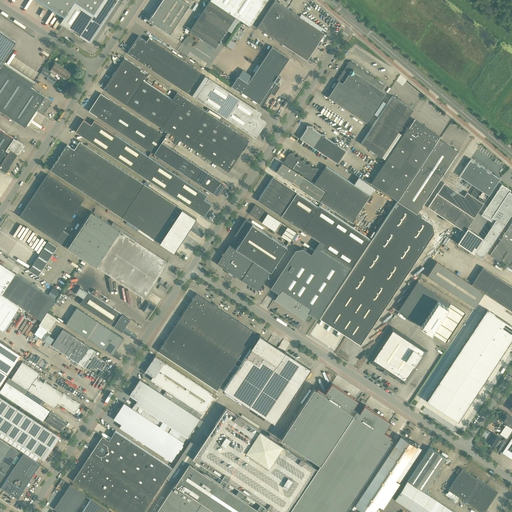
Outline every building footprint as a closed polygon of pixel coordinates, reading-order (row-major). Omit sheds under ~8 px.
[(64,16),(75,1),(75,0),(39,0),(64,16)] [(119,0),(102,0),(93,14),(75,1),(64,16),(60,23),(89,42),(117,0),(118,0),(119,0)] [(75,0),(75,1),(93,14),(102,0),(75,0)] [(171,33),(185,11),(189,4),(182,0),(161,0),(149,19),(171,33)] [(235,17),(250,26),(267,0),(209,0),(190,31),(215,47),(235,17)] [(274,0),(257,27),(282,43),(300,16),(274,0)] [(300,16),(282,43),(307,60),(320,40),(322,42),(327,34),(326,34),(326,32),(326,31),(301,14),(300,16)] [(31,87),(34,83),(3,62),(16,42),(0,30),(0,110),(25,127),(36,110),(43,114),(52,101),(45,97),(45,96),(31,87)] [(188,93),(190,89),(196,80),(201,72),(149,38),(146,41),(138,36),(134,42),(134,43),(132,46),(127,53),(188,93)] [(277,83),(279,80),(281,77),(278,75),(289,58),(272,47),(248,83),(238,76),(231,86),(241,93),(242,92),(262,105),(271,92),(270,92),(276,82),(277,83)] [(147,73),(124,57),(105,86),(108,88),(106,91),(228,172),(249,140),(177,92),(172,99),(143,80),(147,73)] [(338,81),(328,97),(366,122),(386,93),(381,90),(384,85),(369,75),(370,74),(368,73),(366,71),(363,70),(361,68),(358,67),(356,65),(354,64),(352,63),(352,61),(350,62),(349,61),(349,62),(347,62),(347,64),(337,80),(338,81)] [(50,71),(55,75),(57,73),(66,79),(71,73),(55,63),(50,71)] [(205,75),(192,95),(196,98),(251,135),(255,137),(258,132),(259,133),(261,130),(259,129),(260,127),(261,128),(265,121),(258,117),(261,113),(209,78),(205,75)] [(198,82),(196,80),(190,89),(192,91),(198,82)] [(153,153),(161,142),(165,136),(100,93),(89,111),(153,153)] [(382,157),(413,109),(401,101),(400,100),(399,100),(392,96),(361,143),(382,157)] [(371,183),(397,200),(417,213),(458,151),(439,139),(440,137),(412,119),(371,183)] [(76,132),(203,215),(205,212),(206,213),(208,210),(207,209),(211,203),(204,199),(207,195),(94,120),(93,121),(95,122),(93,126),(84,120),(81,124),(81,123),(78,127),(79,127),(76,132)] [(300,138),(330,158),(338,163),(346,150),(337,145),(338,142),(333,142),(325,137),(325,134),(321,134),(312,128),(313,126),(307,125),(306,128),(300,138)] [(0,169),(5,173),(6,171),(7,172),(8,170),(7,169),(24,144),(0,128),(0,169)] [(50,170),(122,217),(144,183),(81,142),(75,150),(67,145),(50,170)] [(153,153),(160,157),(167,146),(161,142),(153,153)] [(173,149),(167,146),(160,157),(165,161),(173,149)] [(165,161),(171,165),(179,153),(173,149),(165,161)] [(185,157),(179,153),(171,165),(177,169),(185,157)] [(352,222),(370,195),(326,165),(322,171),(316,167),(312,168),(311,164),(306,165),(305,160),(301,161),(300,157),(295,158),(294,153),(289,154),(284,163),(326,191),(320,201),(352,222)] [(177,169),(183,173),(191,161),(185,157),(177,169)] [(465,180),(471,183),(475,186),(470,194),(477,198),(482,190),(488,195),(499,178),(470,159),(459,176),(465,180)] [(197,165),(191,161),(183,173),(189,177),(197,165)] [(282,163),(276,171),(299,186),(298,187),(318,201),(325,191),(298,173),(282,163)] [(189,177),(195,181),(202,169),(197,165),(189,177)] [(208,173),(202,169),(195,181),(200,184),(208,173)] [(214,176),(208,173),(200,184),(206,188),(214,176)] [(19,216),(64,246),(71,235),(63,230),(84,199),(47,174),(19,216)] [(214,176),(206,188),(212,192),(220,180),(214,176)] [(257,200),(299,228),(314,204),(273,177),(257,200)] [(220,180),(212,192),(218,196),(218,195),(225,184),(222,182),(220,180)] [(468,188),(471,183),(465,180),(462,185),(468,188)] [(144,183),(122,217),(139,229),(154,239),(159,242),(169,248),(173,251),(174,251),(196,218),(144,183)] [(437,193),(474,217),(483,203),(482,202),(477,199),(477,198),(470,194),(467,192),(464,196),(444,183),(437,193)] [(483,212),(492,217),(496,220),(504,225),(511,213),(511,194),(509,192),(510,190),(502,185),(483,212)] [(464,231),(474,217),(437,193),(428,207),(464,231)] [(434,233),(432,223),(397,200),(319,318),(320,318),(326,310),(352,327),(346,335),(360,344),(434,233)] [(280,221),(255,204),(249,213),(274,230),(280,221)] [(318,206),(314,204),(299,228),(319,241),(311,254),(303,248),(295,250),(270,288),(279,293),(275,299),(305,319),(309,313),(317,318),(370,239),(319,205),(318,206)] [(144,298),(144,297),(168,262),(91,211),(67,247),(144,298)] [(200,215),(198,219),(211,225),(213,221),(200,215)] [(241,239),(236,248),(271,271),(287,246),(245,219),(234,235),(241,239)] [(482,259),(504,225),(496,220),(493,224),(484,238),(467,227),(464,231),(457,242),(474,253),(482,259)] [(497,245),(490,255),(503,264),(511,269),(511,221),(502,236),(507,239),(501,247),(497,245)] [(296,232),(287,226),(281,236),(290,242),(296,232)] [(444,243),(449,247),(454,240),(448,237),(444,243)] [(30,270),(38,276),(57,247),(49,241),(30,270)] [(236,248),(234,247),(230,244),(224,252),(222,253),(222,255),(217,263),(258,290),(271,271),(236,248)] [(437,261),(427,275),(474,307),(484,292),(511,310),(511,286),(504,281),(483,267),(472,284),(437,261)] [(20,306),(40,319),(41,320),(55,299),(0,262),(0,328),(4,331),(20,306)] [(421,325),(437,299),(448,306),(450,302),(418,281),(398,310),(421,325)] [(130,319),(88,291),(79,303),(122,331),(130,319)] [(255,332),(217,307),(196,293),(158,351),(217,390),(234,363),(238,366),(223,389),(275,423),(311,369),(285,351),(284,352),(276,364),(260,353),(268,341),(264,339),(264,338),(259,334),(256,339),(254,343),(249,350),(248,351),(241,361),(237,359),(244,348),(245,347),(250,340),(252,336),(255,332)] [(431,332),(448,306),(437,299),(421,325),(420,325),(431,332)] [(450,302),(448,306),(431,332),(446,342),(465,312),(450,302)] [(123,338),(76,307),(65,324),(112,355),(123,338)] [(482,315),(482,316),(498,326),(502,319),(486,309),(484,312),(485,312),(483,315),(482,315)] [(478,321),(477,322),(478,323),(493,333),(498,326),(482,316),(480,319),(479,319),(479,320),(479,321),(478,321)] [(511,325),(502,319),(498,326),(511,335),(511,325)] [(474,328),(473,329),(489,339),(493,333),(478,323),(476,326),(475,326),(474,327),(474,328)] [(498,326),(493,333),(509,343),(510,342),(510,341),(511,341),(511,340),(511,338),(511,335),(498,326)] [(63,328),(59,334),(52,345),(89,370),(90,368),(93,370),(94,368),(96,369),(98,368),(102,370),(107,363),(94,354),(96,350),(63,328)] [(469,334),(469,335),(469,336),(485,346),(489,339),(473,329),(471,332),(470,333),(470,334),(469,334)] [(387,373),(397,380),(401,382),(404,378),(404,379),(423,351),(392,331),(386,340),(384,339),(376,351),(378,353),(377,354),(375,353),(373,356),(375,358),(374,359),(375,359),(372,363),(383,370),(382,372),(386,374),(387,373)] [(493,333),(489,339),(505,350),(506,349),(506,348),(506,347),(507,347),(507,346),(509,343),(493,333)] [(0,335),(0,376),(4,370),(70,414),(85,391),(0,335)] [(465,341),(464,342),(465,342),(480,352),(485,346),(469,336),(467,339),(466,339),(466,340),(465,341)] [(489,339),(485,346),(500,356),(501,356),(501,355),(502,355),(502,354),(503,353),(502,353),(505,350),(489,339)] [(461,347),(460,348),(461,349),(476,359),(480,352),(465,342),(463,345),(462,345),(462,346),(461,347)] [(485,346),(480,352),(496,363),(497,362),(497,361),(498,360),(498,359),(500,356),(485,346)] [(457,354),(456,355),(472,365),(476,359),(461,349),(458,352),(457,353),(458,353),(457,353),(457,354)] [(480,352),(476,359),(492,369),(493,368),(494,367),(494,366),(496,363),(480,352)] [(151,379),(166,390),(163,395),(199,418),(215,395),(155,355),(145,371),(153,376),(151,379)] [(452,360),(452,361),(452,362),(468,372),(472,365),(456,355),(454,359),(454,358),(453,359),(453,360),(452,361),(452,360)] [(476,359),(472,365),(487,376),(488,376),(488,375),(489,374),(489,373),(489,374),(490,373),(489,372),(492,369),(476,359)] [(448,367),(447,368),(448,368),(463,378),(468,372),(452,362),(450,365),(449,365),(449,366),(448,366),(448,367)] [(472,365),(468,372),(483,382),(484,381),(485,381),(485,380),(486,379),(485,379),(487,376),(472,365)] [(444,374),(443,375),(459,385),(463,378),(448,368),(445,372),(445,371),(445,372),(444,373),(444,374)] [(468,372),(463,378),(479,389),(480,388),(480,387),(481,387),(481,386),(483,382),(468,372)] [(439,380),(439,381),(455,392),(459,385),(443,375),(441,378),(440,379),(439,380)] [(45,401),(11,378),(9,377),(0,390),(0,391),(21,406),(27,410),(43,420),(49,410),(42,405),(45,401)] [(463,378),(459,385),(474,395),(475,395),(476,395),(475,394),(476,394),(476,393),(477,392),(479,389),(463,378)] [(135,410),(146,417),(149,413),(171,427),(168,432),(177,438),(181,433),(187,437),(199,418),(163,395),(139,379),(129,395),(137,400),(135,403),(139,405),(135,410)] [(435,387),(434,388),(435,388),(450,398),(455,392),(439,381),(437,385),(437,384),(436,385),(436,386),(435,386),(436,386),(435,387)] [(357,399),(332,382),(331,382),(325,392),(318,387),(316,389),(349,411),(352,407),(357,399)] [(459,385),(455,392),(470,402),(471,402),(471,401),(472,400),(473,399),(472,399),(474,395),(459,385)] [(359,411),(352,407),(349,411),(316,389),(314,387),(281,438),(320,464),(317,468),(282,444),(268,465),(246,450),(260,430),(226,407),(199,447),(190,441),(183,451),(192,457),(189,463),(263,511),(343,511),(392,439),(390,438),(357,416),(359,412),(359,411)] [(431,393),(430,394),(446,405),(450,398),(435,388),(433,391),(432,391),(432,392),(431,392),(431,393)] [(455,392),(450,398),(466,408),(466,409),(467,408),(467,407),(468,406),(468,405),(470,402),(455,392)] [(0,428),(44,458),(60,434),(0,394),(0,428)] [(428,397),(426,400),(428,402),(429,402),(430,403),(433,405),(434,405),(434,406),(442,411),(446,405),(430,394),(428,398),(428,397)] [(450,398),(446,405),(462,415),(463,414),(463,413),(464,413),(464,412),(466,408),(450,398)] [(146,417),(135,410),(124,403),(120,409),(118,408),(117,411),(118,412),(113,418),(121,424),(119,427),(121,429),(121,428),(171,461),(183,442),(177,438),(168,432),(146,417)] [(384,431),(390,421),(364,404),(359,411),(359,412),(357,416),(390,438),(391,436),(384,431)] [(446,405),(442,411),(449,416),(450,416),(451,417),(454,419),(455,419),(455,420),(455,419),(456,420),(458,421),(460,418),(459,418),(462,415),(446,405)] [(62,419),(51,412),(45,421),(59,431),(64,424),(60,421),(62,419)] [(511,416),(507,413),(505,416),(506,417),(503,421),(511,427),(511,416),(511,417),(511,416)] [(511,458),(511,429),(507,438),(504,442),(499,450),(511,458)] [(120,511),(143,511),(166,478),(172,468),(115,430),(109,440),(102,435),(73,480),(120,511)] [(507,438),(500,433),(498,436),(494,433),(491,438),(488,443),(495,447),(498,442),(499,443),(501,440),(504,442),(507,438)] [(421,449),(400,435),(354,505),(364,511),(373,511),(379,505),(383,508),(421,449)] [(0,461),(11,446),(0,438),(0,461)] [(0,479),(17,454),(19,452),(19,451),(11,446),(0,461),(0,479)] [(395,499),(396,500),(414,511),(454,511),(424,492),(446,458),(429,447),(395,499)] [(172,468),(166,478),(175,484),(156,511),(263,511),(189,463),(192,457),(183,451),(172,468)] [(23,454),(21,456),(1,487),(18,498),(40,465),(23,454)] [(448,490),(449,490),(481,511),(483,511),(497,492),(462,468),(448,490)] [(75,511),(87,495),(70,484),(54,508),(59,511),(58,511),(54,511),(52,511),(51,511),(75,511)] [(107,511),(109,510),(91,498),(81,511),(107,511)]
